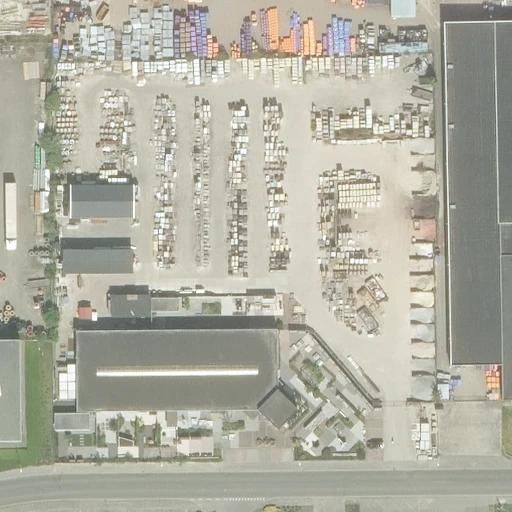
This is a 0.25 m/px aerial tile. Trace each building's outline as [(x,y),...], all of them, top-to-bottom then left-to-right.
[(511,22),(443,24),(450,366),(502,366),(502,401),(511,400),(511,22)] [(135,185),(71,186),(72,219),(135,219),(135,185)] [(133,273),(133,249),(63,249),(63,273),(133,273)] [(152,294),(111,295),(112,318),(153,317),(152,294)] [(77,413),(257,411),(277,430),(297,410),(278,391),(277,330),(76,332),(77,413)] [(20,341),(0,341),(0,442),(21,442),(20,341)] [(65,430),(64,413),(53,413),(54,430),(65,430)]
